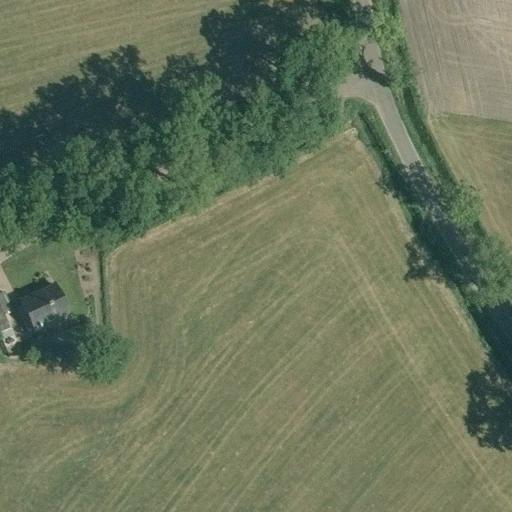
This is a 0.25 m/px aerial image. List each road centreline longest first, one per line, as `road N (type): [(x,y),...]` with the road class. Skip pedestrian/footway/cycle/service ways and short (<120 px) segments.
road 1 (unknown): [(377,82),(112,199),(0,262)]
road 2 (unclassified): [(511,329),(403,148),(377,82),(360,0)]
